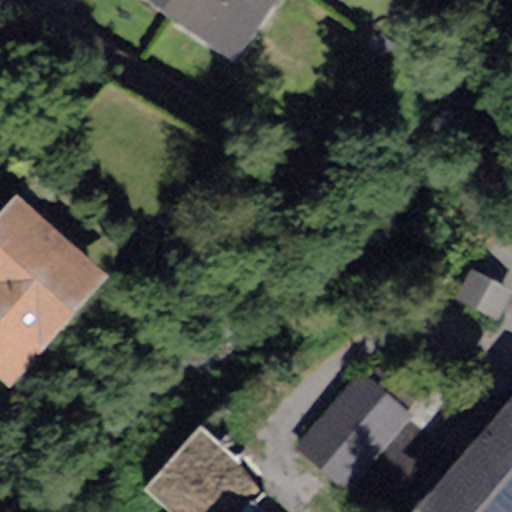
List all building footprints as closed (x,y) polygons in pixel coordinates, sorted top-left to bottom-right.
[(180,0),(235,39),(262,0),(180,0)] [(0,389),(95,287),(2,200),(0,202),(0,389)] [(508,300),(466,277),(449,307),(491,330),(508,300)] [(351,366),(282,444),(343,498),(412,421),(351,366)] [(511,511),(511,412),(506,407),(413,511),(511,511)]
